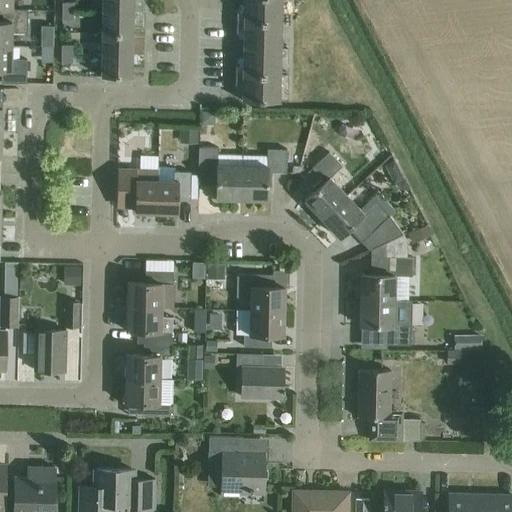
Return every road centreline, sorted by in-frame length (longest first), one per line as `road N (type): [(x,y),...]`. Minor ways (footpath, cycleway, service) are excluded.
road 1 (residential): [(511,463),(340,461),(313,449),(315,263),(283,226),(217,224),(192,244),(100,242)]
road 2 (residential): [(105,92),(48,99),(35,127),(38,236),(100,242)]
road 3 (residential): [(100,242),(89,390),(79,397),(0,396)]
road 4 (residential): [(105,92),(188,92),(186,0)]
road 5 (residential): [(100,242),(105,92)]
